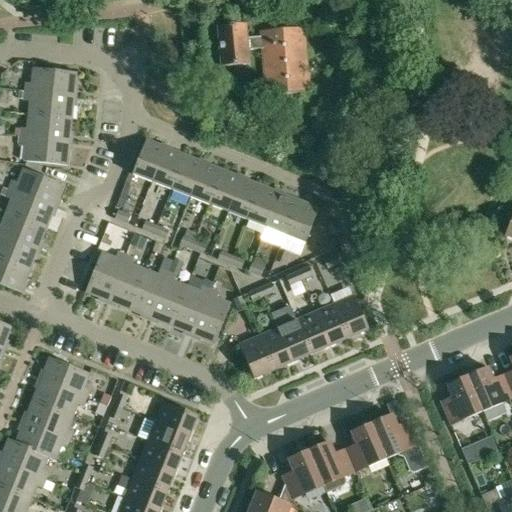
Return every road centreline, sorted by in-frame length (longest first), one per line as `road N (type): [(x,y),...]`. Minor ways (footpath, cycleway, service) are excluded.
road 1 (residential): [(251,430),(511,319)]
road 2 (residential): [(251,430),(218,382),(42,314)]
road 3 (residential): [(42,314),(78,204),(107,189),(136,120)]
road 4 (residential): [(327,197),(136,120)]
road 5 (residential): [(0,53),(9,46),(139,59)]
